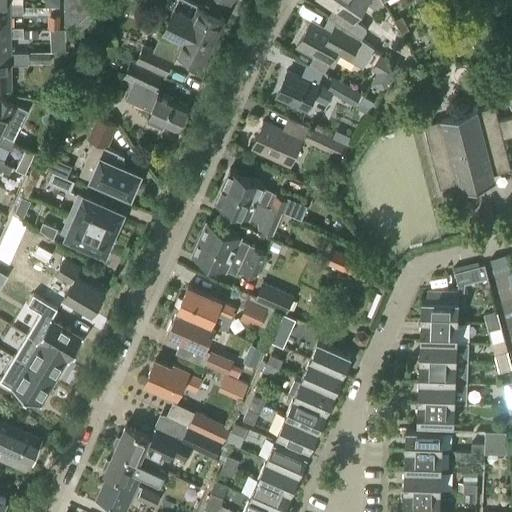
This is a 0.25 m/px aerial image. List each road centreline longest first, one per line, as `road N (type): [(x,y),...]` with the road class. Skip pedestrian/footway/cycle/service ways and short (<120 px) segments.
road 1 (residential): [(45,511),(272,0)]
road 2 (residential): [(350,511),(353,401),(405,286),(430,259),(511,239)]
